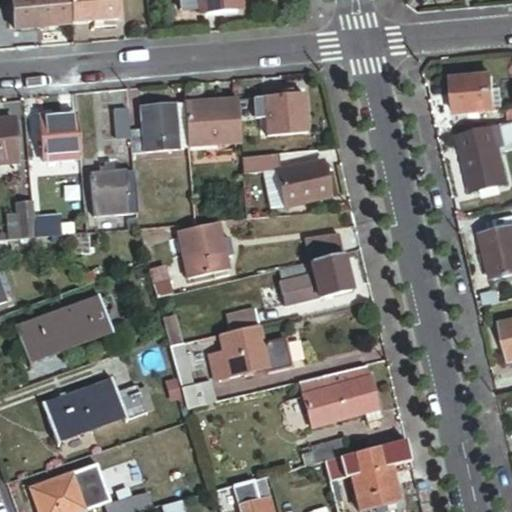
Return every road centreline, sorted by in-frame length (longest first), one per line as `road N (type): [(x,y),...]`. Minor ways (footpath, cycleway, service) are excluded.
road 1 (residential): [(472,511),(368,44)]
road 2 (residential): [(368,44),(0,77)]
road 3 (residential): [(511,32),(368,44)]
